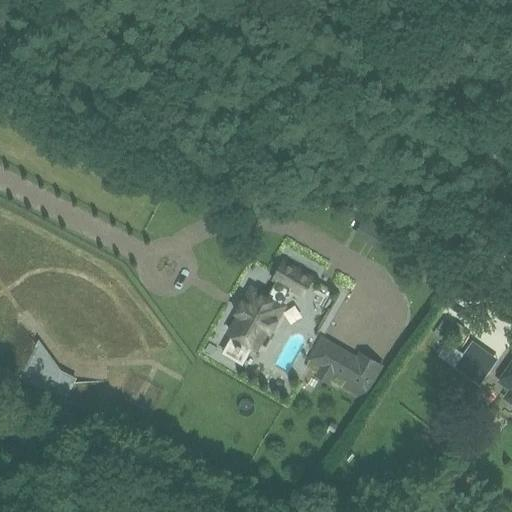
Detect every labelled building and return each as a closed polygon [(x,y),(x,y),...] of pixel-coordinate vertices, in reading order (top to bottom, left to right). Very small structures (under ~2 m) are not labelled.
[(383,228),(365,218),(357,232),(375,242),(383,228)] [(231,332),(235,334),(230,343),(238,348),(237,349),(241,351),(242,350),(250,354),(255,346),(258,348),(268,329),(272,331),(278,320),(277,319),(285,305),(282,304),(292,287),(304,294),(313,277),(285,262),(275,278),(277,280),(268,296),(253,288),(245,302),(244,301),(237,312),(241,314),(231,332)] [(511,340),(498,329),(475,360),(491,372),(511,345),(511,340)] [(356,355),(321,335),(304,365),(315,371),(313,375),(330,385),(332,381),(364,399),(384,365),(359,350),(356,355)] [(511,364),(500,381),(511,389),(506,397),(511,401),(511,364)]
